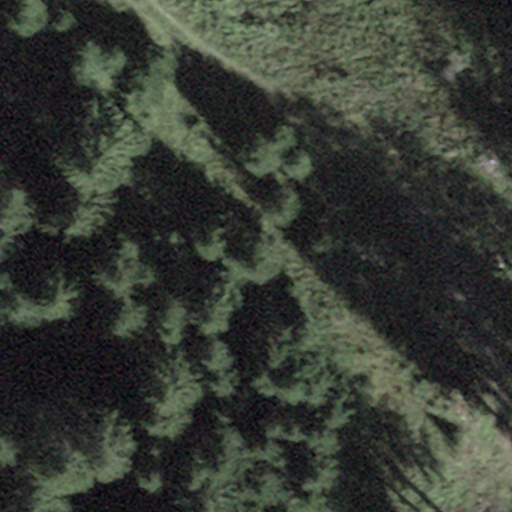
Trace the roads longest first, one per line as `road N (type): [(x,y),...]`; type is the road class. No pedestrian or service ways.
road 1 (track): [(511,447),(466,285),(442,233),(397,185),(147,0)]
road 2 (track): [(0,70),(100,315),(128,511)]
